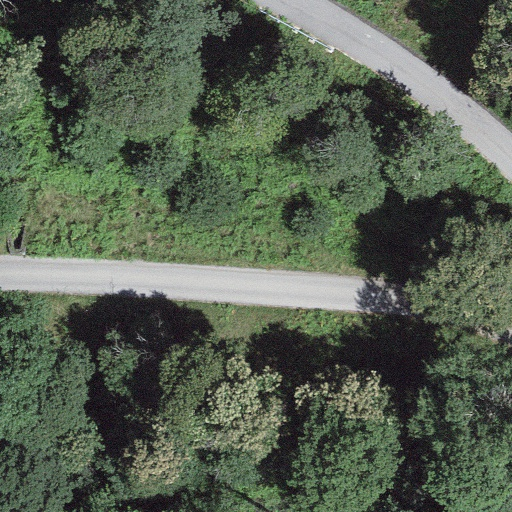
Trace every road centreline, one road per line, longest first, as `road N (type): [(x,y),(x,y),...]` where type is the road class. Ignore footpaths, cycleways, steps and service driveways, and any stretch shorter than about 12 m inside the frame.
road 1 (unclassified): [(0,279),(143,277),(253,292),(370,320),(511,379)]
road 2 (unclassified): [(511,229),(238,0)]
